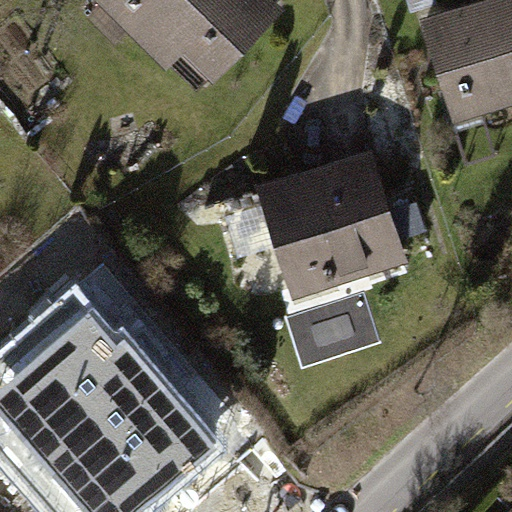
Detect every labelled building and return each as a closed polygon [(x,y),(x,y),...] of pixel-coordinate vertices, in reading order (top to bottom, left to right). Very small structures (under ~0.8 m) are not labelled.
[(277,7),(270,0),(111,0),(199,86),(277,7)] [(439,2),(438,0),(412,0),(415,10),(439,2)] [(511,0),(494,0),(431,20),(451,86),(463,82),(466,91),(474,89),(479,106),(511,95),(511,0)] [(371,153),(266,187),(299,290),(405,256),(371,153)] [(249,454),(182,370),(166,383),(106,308),(39,361),(85,420),(72,430),(107,475),(84,493),(98,511),(156,511),(176,496),(184,506),(249,454)]
